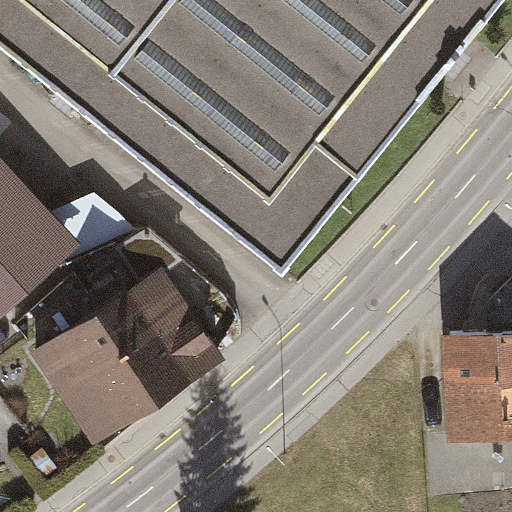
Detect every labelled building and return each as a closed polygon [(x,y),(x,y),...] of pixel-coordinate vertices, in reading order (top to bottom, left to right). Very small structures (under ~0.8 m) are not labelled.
[(0,0),(0,44),(282,269),(497,0),(0,0)] [(0,168),(0,312),(72,246),(0,168)] [(159,270),(93,314),(152,403),(218,360),(159,270)] [(488,324),(441,326),(447,436),(511,432),(511,273),(487,299),(488,324)] [(93,314),(27,357),(87,447),(152,403),(93,314)] [(69,462),(58,450),(42,464),(53,476),(69,462)]
